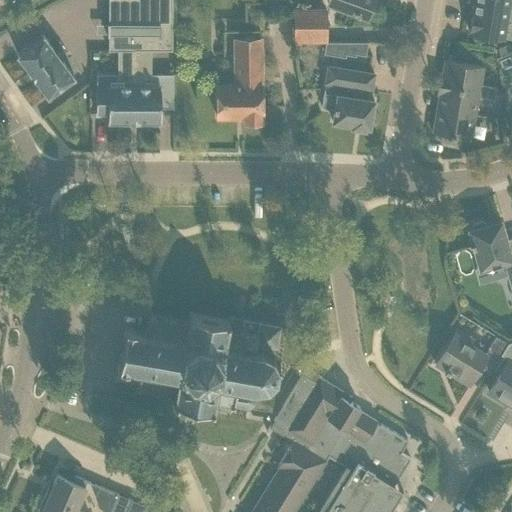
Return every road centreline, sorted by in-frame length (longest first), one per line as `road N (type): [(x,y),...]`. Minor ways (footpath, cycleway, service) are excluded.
road 1 (residential): [(440,511),(453,488),(449,434),(368,385),(357,368),(326,183)]
road 2 (residential): [(31,172),(283,174),(326,183)]
road 3 (tertiary): [(0,437),(12,410),(39,255),(31,172)]
road 4 (residential): [(400,184),(429,0)]
